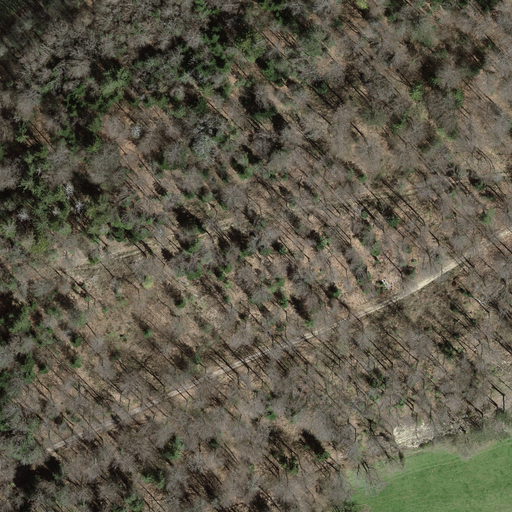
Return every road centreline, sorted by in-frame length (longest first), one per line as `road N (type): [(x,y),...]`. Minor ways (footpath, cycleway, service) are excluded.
road 1 (track): [(0,472),(373,309),(511,228)]
road 2 (track): [(0,285),(249,218),(511,171)]
